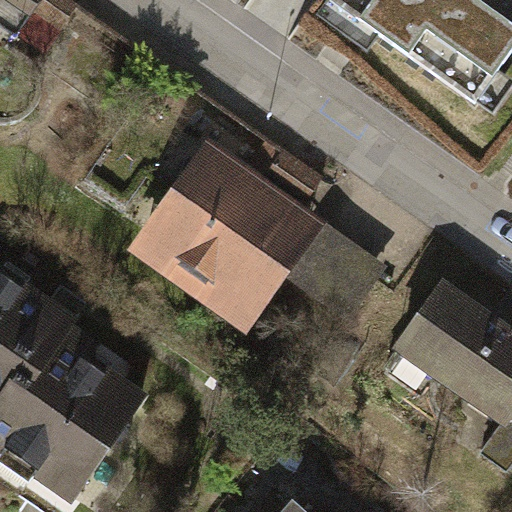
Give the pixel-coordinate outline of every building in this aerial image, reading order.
[(511,92),(511,1),(509,0),(350,0),(336,21),(491,124),(511,92)] [(323,221),(200,141),(130,247),(253,328),(323,221)] [(157,372),(0,261),(0,433),(76,487),(157,372)] [(511,332),(445,287),(393,364),(511,445),(511,332)] [(295,511),(284,503),(276,511),(295,511)]
